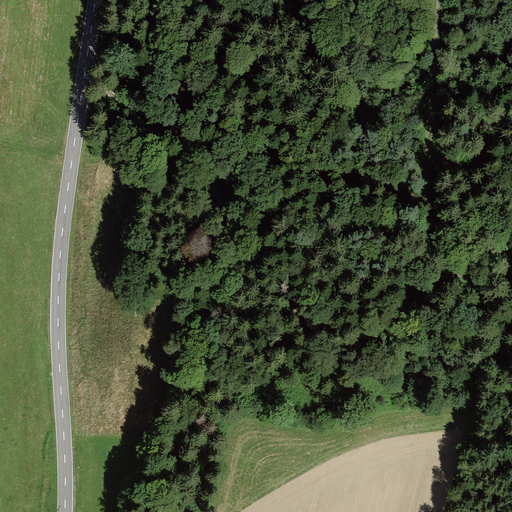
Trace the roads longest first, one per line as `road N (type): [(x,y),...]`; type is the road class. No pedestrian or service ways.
road 1 (tertiary): [(64,511),(58,296),(95,0)]
road 2 (track): [(443,0),(425,176),(432,235),(450,272),(511,275)]
road 3 (track): [(215,0),(189,123),(226,165),(247,257),(218,309)]
